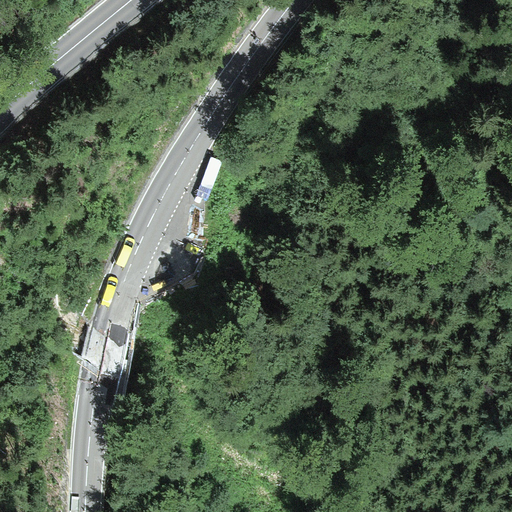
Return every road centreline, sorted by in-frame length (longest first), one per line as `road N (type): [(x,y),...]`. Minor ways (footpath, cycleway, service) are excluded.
road 1 (tertiary): [(293,0),(210,114),(121,286),(99,362),(85,511)]
road 2 (tertiary): [(0,111),(130,0)]
